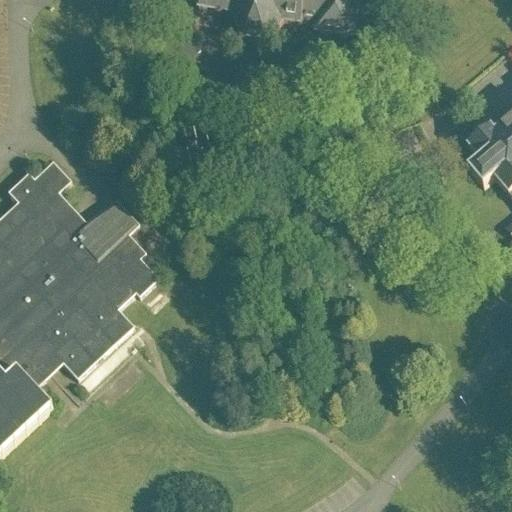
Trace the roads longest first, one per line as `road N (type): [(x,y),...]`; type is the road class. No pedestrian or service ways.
road 1 (residential): [(511,323),(131,0)]
road 2 (residential): [(366,511),(511,337)]
road 3 (residential): [(0,159),(19,132),(26,0)]
